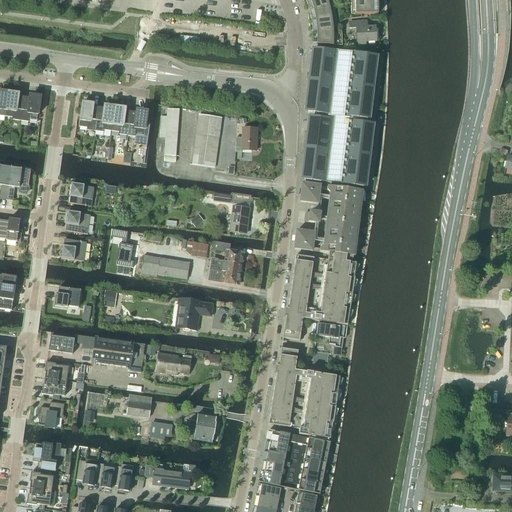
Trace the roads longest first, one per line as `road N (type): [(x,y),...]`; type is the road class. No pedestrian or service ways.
road 1 (primary): [(404,511),(456,198),(482,92)]
road 2 (tertiary): [(241,505),(292,184),(293,122),(284,99)]
road 3 (tertiary): [(284,99),(254,84),(66,58)]
road 4 (residential): [(6,511),(27,343)]
road 5 (residential): [(42,218),(63,84)]
road 6 (residential): [(27,343),(42,218)]
road 7 (residential): [(204,501),(79,495)]
